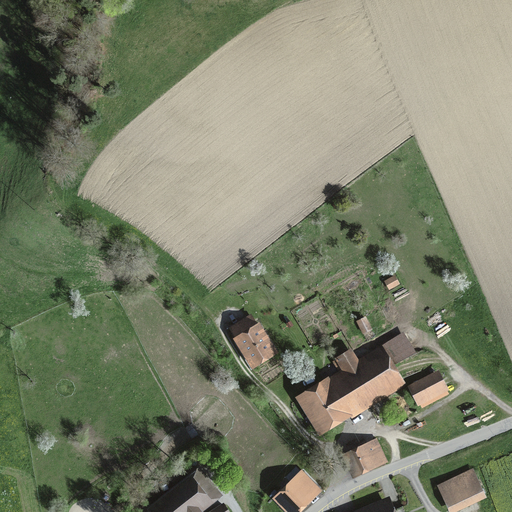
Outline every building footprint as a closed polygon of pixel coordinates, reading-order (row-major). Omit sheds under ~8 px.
[(392,274),(383,280),(389,288),(398,282),(392,274)] [(229,324),(250,361),(274,347),(253,310),(229,324)] [(366,313),(356,318),(362,332),(373,327),(366,313)] [(341,367),(295,394),(318,434),(406,382),(395,363),(414,353),(402,332),(357,359),(350,347),(335,356),(341,367)] [(410,385),(420,405),(449,389),(439,369),(410,385)] [(376,438),(343,453),(354,477),(387,462),(376,438)] [(196,465),(148,503),(154,511),(205,511),(203,509),(220,496),(196,465)] [(301,467),(272,496),(287,511),(298,511),(322,489),(301,467)] [(472,472),(440,486),(451,509),(483,494),(472,472)]
